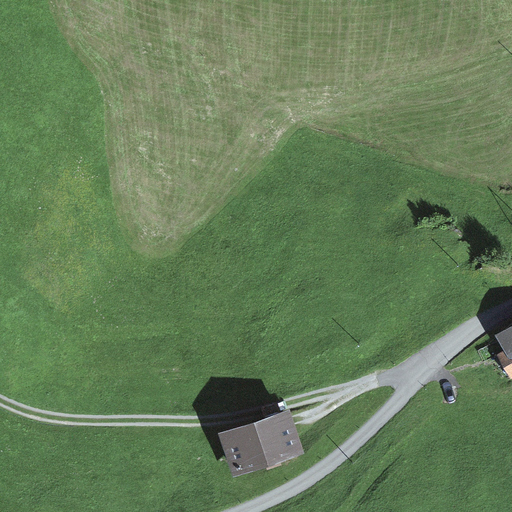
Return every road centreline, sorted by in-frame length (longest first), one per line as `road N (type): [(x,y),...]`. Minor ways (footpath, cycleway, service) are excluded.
road 1 (track): [(0,401),(71,421),(196,421),(244,416),(376,378),(417,381)]
road 2 (unclassified): [(240,511),(334,460),(448,350),(511,306)]
